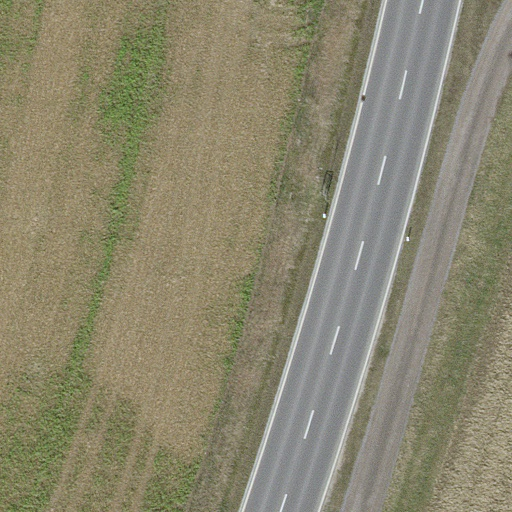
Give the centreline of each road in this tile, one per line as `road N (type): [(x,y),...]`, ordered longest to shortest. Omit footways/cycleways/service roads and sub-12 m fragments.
road 1 (secondary): [(425,0),(352,292),(282,511)]
road 2 (track): [(361,511),(511,36)]
